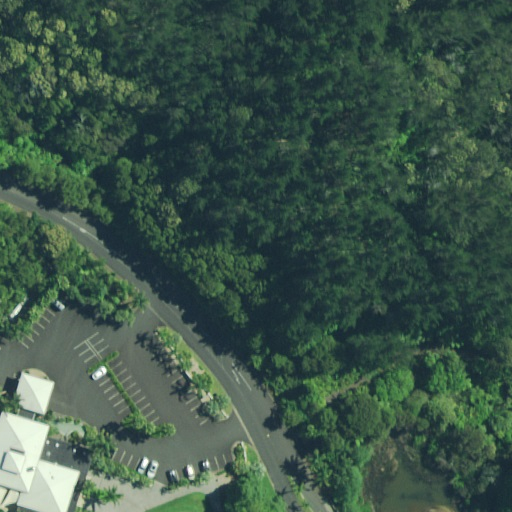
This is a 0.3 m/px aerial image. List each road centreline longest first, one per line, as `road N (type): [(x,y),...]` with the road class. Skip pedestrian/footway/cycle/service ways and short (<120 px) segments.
road 1 (unclassified): [(0,186),(107,248),(161,299),(248,406),(309,511)]
road 2 (track): [(263,438),(404,354),(448,342),(511,357)]
